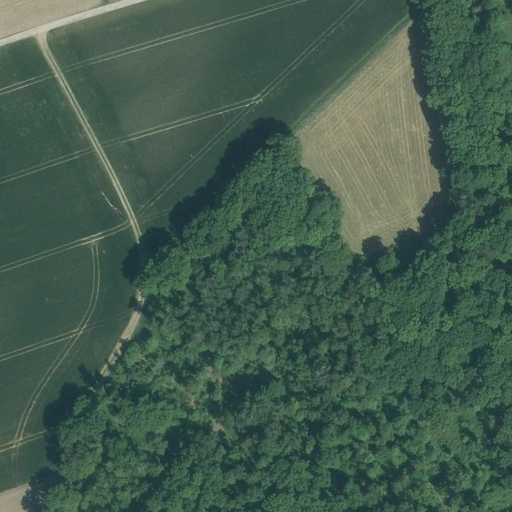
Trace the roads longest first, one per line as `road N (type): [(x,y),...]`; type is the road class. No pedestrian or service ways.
road 1 (track): [(425,0),(151,266),(144,288),(149,324),(89,401),(75,433),(68,458),(72,511)]
road 2 (track): [(41,29),(151,266)]
road 3 (track): [(130,0),(0,43)]
